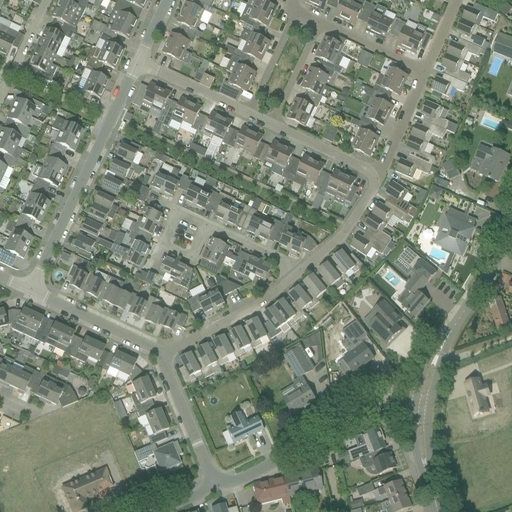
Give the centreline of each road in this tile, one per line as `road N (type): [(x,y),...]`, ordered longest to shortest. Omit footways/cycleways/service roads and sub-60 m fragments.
road 1 (residential): [(29,290),(138,62)]
road 2 (residential): [(214,488),(355,405),(420,409)]
road 3 (tertiary): [(420,409),(511,206)]
road 4 (residential): [(157,355),(300,270)]
road 5 (residential): [(214,488),(157,355)]
road 6 (residential): [(157,355),(29,290)]
road 7 (residential): [(300,270),(357,216),(378,176)]
road 8 (residential): [(378,176),(268,125)]
